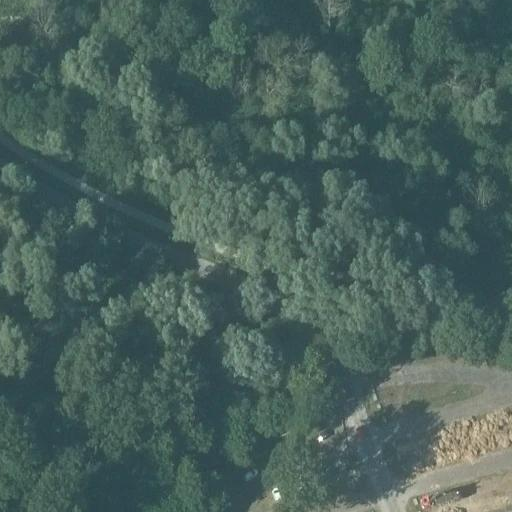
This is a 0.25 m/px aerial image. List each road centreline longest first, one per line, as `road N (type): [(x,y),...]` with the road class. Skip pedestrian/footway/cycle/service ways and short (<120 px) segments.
road 1 (unclassified): [(396,511),(343,386),(311,339),(0,167)]
road 2 (unknown): [(301,511),(511,437)]
